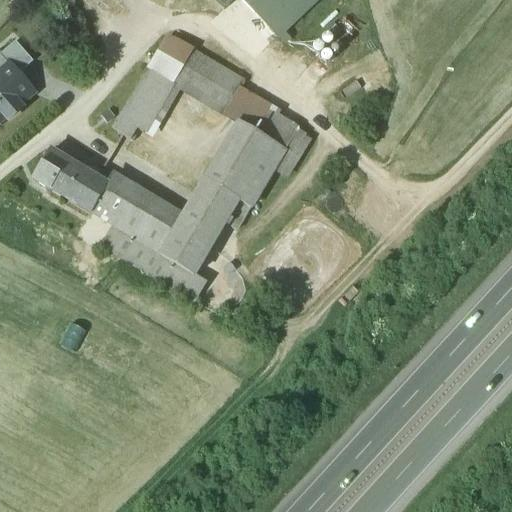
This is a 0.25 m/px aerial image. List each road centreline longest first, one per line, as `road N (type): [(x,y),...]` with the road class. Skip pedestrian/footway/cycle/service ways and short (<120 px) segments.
road 1 (track): [(145,511),(299,333),(511,117)]
road 2 (motorway): [(511,310),(316,511)]
road 3 (track): [(357,152),(275,77),(177,23)]
road 4 (motorway): [(382,511),(511,381)]
